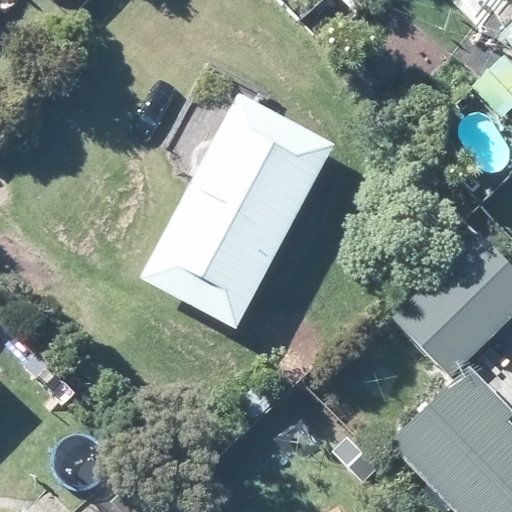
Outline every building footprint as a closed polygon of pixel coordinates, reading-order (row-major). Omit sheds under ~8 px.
[(472,0),(445,0),(458,13),(472,0)] [(511,101),(511,69),(498,56),(465,89),(495,119),(511,101)] [(345,147),(260,101),(250,95),(203,180),(150,276),(247,328),(345,147)] [(457,378),(511,324),(511,257),(489,234),(400,318),(457,378)] [(511,511),(511,402),(482,370),(402,447),(436,483),(464,510),(465,511),(511,511)] [(0,377),(0,396),(10,386),(0,377)]
